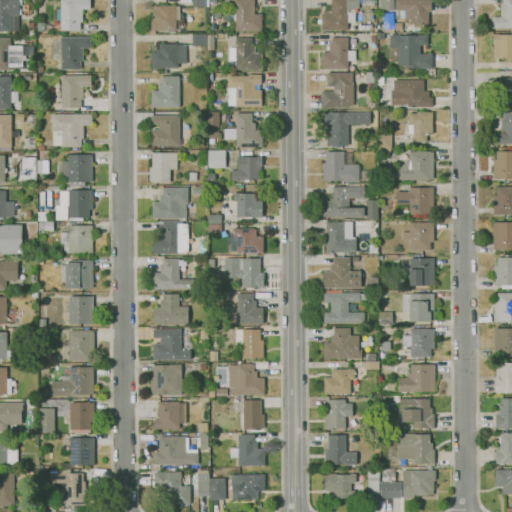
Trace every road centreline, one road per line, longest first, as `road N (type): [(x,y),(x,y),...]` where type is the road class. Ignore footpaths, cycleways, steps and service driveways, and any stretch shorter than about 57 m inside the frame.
road 1 (residential): [(461,0),(466,511)]
road 2 (residential): [(120,0),(124,511)]
road 3 (tertiary): [(291,0),(295,511)]
